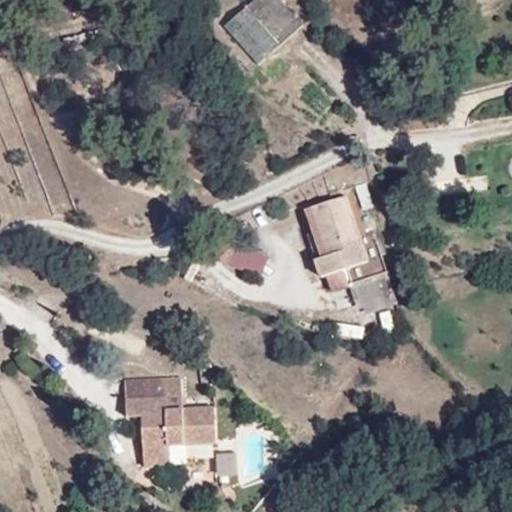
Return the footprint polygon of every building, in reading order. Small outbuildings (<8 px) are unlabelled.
[(191,0),(189,3),(225,43),(270,4),(266,0),(191,0)] [(292,240),(282,245),(292,265),(299,261),(308,279),(354,257),(345,239),(335,246),(307,178),(274,196),(283,219),(292,240)] [(273,224),(282,245),(292,240),(283,219),(273,224)] [(234,244),(226,270),(260,280),(268,254),(234,244)] [(337,324),(335,337),(361,340),(363,327),(337,324)] [(119,373),(79,375),(80,393),(104,391),(105,412),(95,413),(97,440),(123,438),(122,422),(173,420),(171,384),(120,389),(119,373)]
